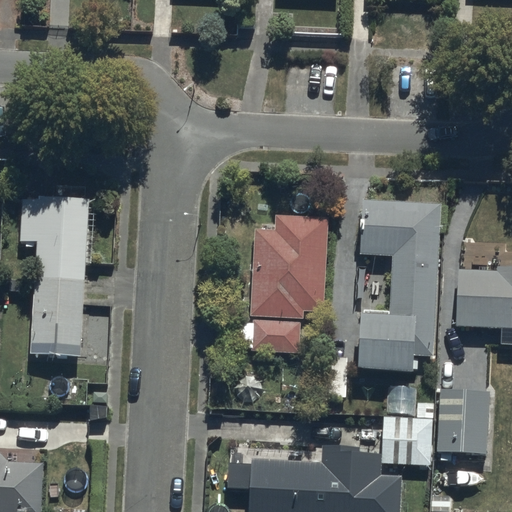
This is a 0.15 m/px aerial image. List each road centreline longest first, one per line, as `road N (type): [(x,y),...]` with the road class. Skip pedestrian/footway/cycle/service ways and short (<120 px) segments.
road 1 (residential): [(152,511),(169,193),(197,141)]
road 2 (residential): [(197,141),(247,128),(470,141),(511,128)]
road 3 (residential): [(0,67),(144,81),(197,141)]
